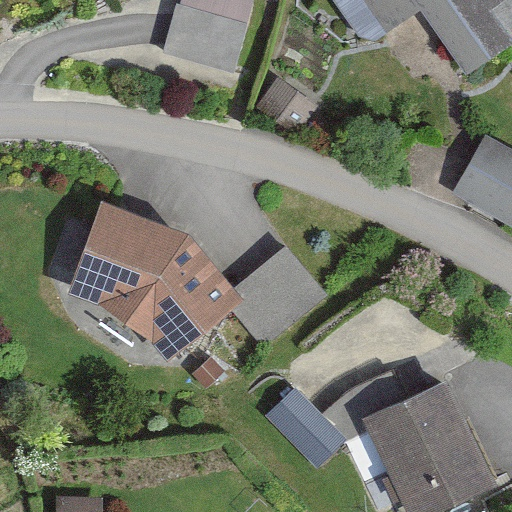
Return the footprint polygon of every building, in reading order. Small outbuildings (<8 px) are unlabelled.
[(230,70),(251,0),(176,0),(162,50),(230,70)] [(500,0),(332,0),(368,51),(418,16),(460,75),(509,41),(487,9),(500,0)] [(511,157),(481,140),(452,193),(511,226),(511,157)] [(97,304),(148,342),(163,360),(225,308),(239,297),(232,289),(184,231),(97,201),(65,293),(97,304)] [(283,248),(232,289),(239,297),(225,308),(260,352),(325,301),(283,248)] [(433,511),(494,483),(447,382),(361,423),(403,511),(433,511)] [(340,443),(289,396),(266,421),(317,467),(340,443)]
